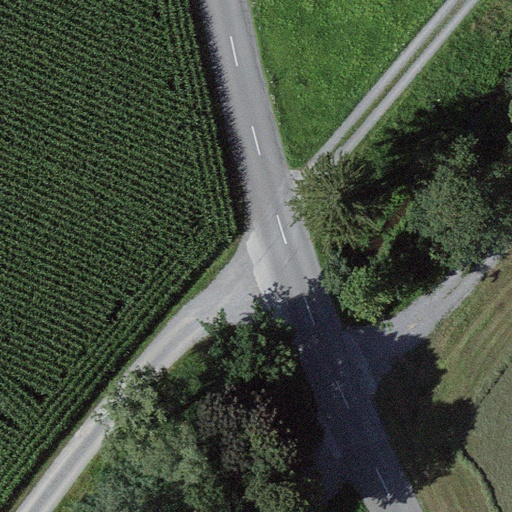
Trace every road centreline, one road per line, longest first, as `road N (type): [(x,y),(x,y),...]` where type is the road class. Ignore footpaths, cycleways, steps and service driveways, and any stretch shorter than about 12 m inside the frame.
road 1 (track): [(39,511),(175,336),(285,232),(486,0)]
road 2 (tertiary): [(224,0),(300,287),(399,511)]
road 3 (track): [(287,511),(407,335),(511,215)]
